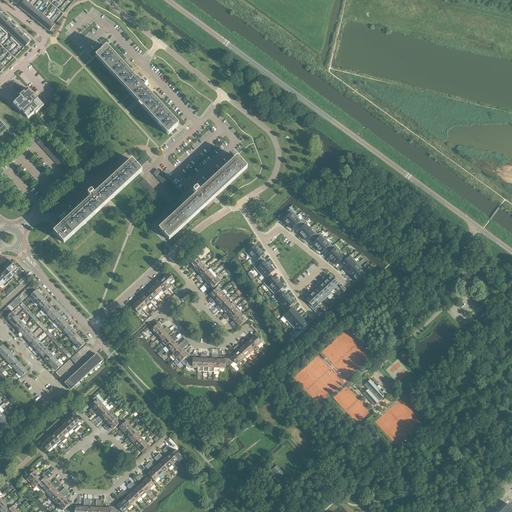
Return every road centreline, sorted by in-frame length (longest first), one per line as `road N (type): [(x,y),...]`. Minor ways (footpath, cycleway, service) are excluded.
road 1 (tertiary): [(475,225),(166,0)]
road 2 (residential): [(240,203),(270,180),(276,144),(223,95)]
road 3 (residential): [(209,113),(234,142),(188,185),(162,158)]
road 4 (residential): [(2,330),(96,430)]
road 5 (residential): [(0,3),(45,39),(0,84)]
